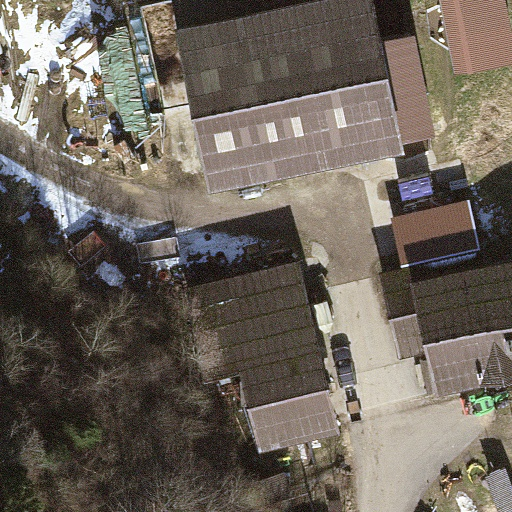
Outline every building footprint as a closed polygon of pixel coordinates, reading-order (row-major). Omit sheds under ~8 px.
[(176,0),(213,173),(438,127),(417,26),(387,32),(380,0),(176,0)] [(511,14),(509,0),(443,0),(457,66),(511,54),(511,14)] [(0,78),(0,100),(7,105),(17,89),(0,78)] [(511,243),(412,268),(441,384),(511,366),(511,243)] [(206,366),(243,357),(263,439),(343,420),(301,252),(185,280),(206,366)] [(511,511),(511,465),(451,481),(458,511),(511,511)] [(250,478),(260,511),(313,511),(318,511),(309,481),(291,487),(284,466),(250,478)]
